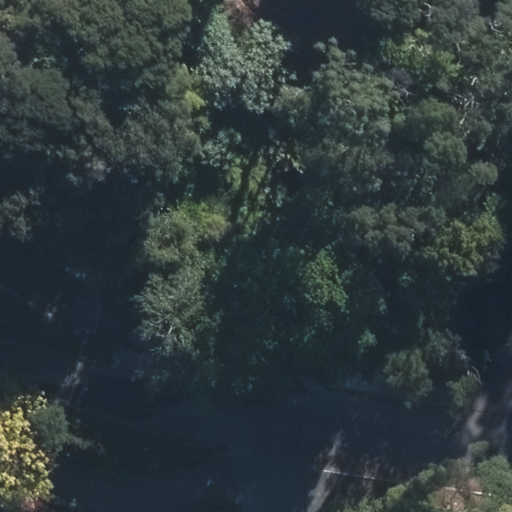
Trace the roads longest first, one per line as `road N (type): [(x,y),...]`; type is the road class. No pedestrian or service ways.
road 1 (residential): [(0,219),(328,429)]
road 2 (residential): [(328,429),(0,360)]
road 3 (residential): [(511,460),(328,429)]
